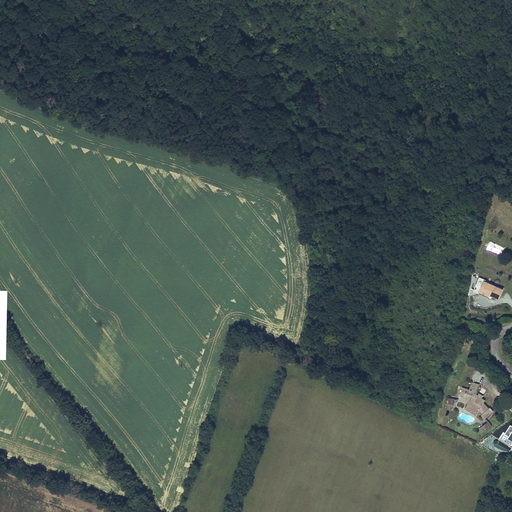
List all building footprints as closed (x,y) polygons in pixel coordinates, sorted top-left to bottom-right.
[(490,297),(491,294),(483,290),(488,280),(485,279),(479,292),(490,297)] [(504,288),(488,280),(483,290),(491,294),(500,298),(504,288)] [(478,415),(479,413),(483,417),(482,418),(485,422),(494,414),(490,409),(488,411),(483,405),(485,404),(482,401),(477,397),(479,395),(478,393),(480,386),(471,383),(469,391),(468,391),(467,395),(461,394),(459,402),(465,404),(468,407),(468,408),(478,415)] [(478,415),(468,408),(466,411),(477,418),(478,415)] [(492,427),(488,424),(482,433),(486,436),(492,427)]
